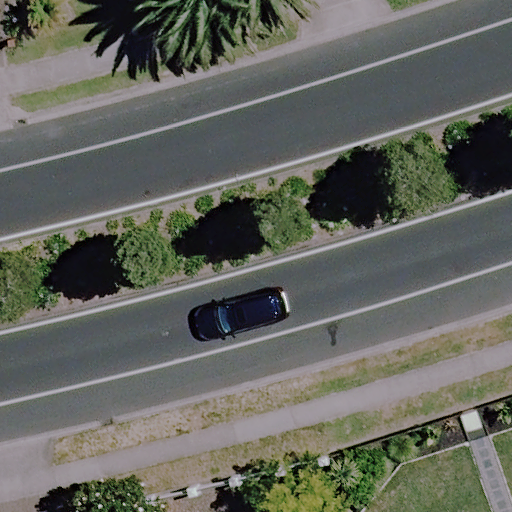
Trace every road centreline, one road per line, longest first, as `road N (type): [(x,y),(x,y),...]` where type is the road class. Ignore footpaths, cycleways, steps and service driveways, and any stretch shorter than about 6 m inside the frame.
road 1 (secondary): [(0,203),(511,52)]
road 2 (secondary): [(511,223),(189,323),(0,364)]
